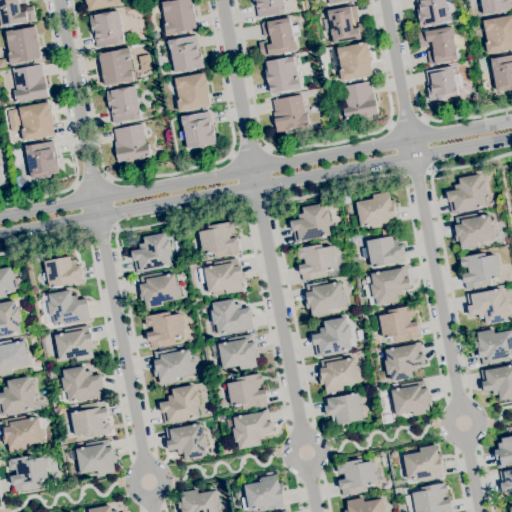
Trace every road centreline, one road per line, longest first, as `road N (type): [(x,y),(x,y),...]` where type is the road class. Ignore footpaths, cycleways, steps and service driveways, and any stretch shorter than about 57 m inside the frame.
road 1 (residential): [(56,0),(153,511)]
road 2 (residential): [(383,0),(479,511)]
road 3 (tertiary): [(511,123),(0,218)]
road 4 (tertiary): [(0,234),(511,139)]
road 5 (residential): [(220,0),(315,511)]
